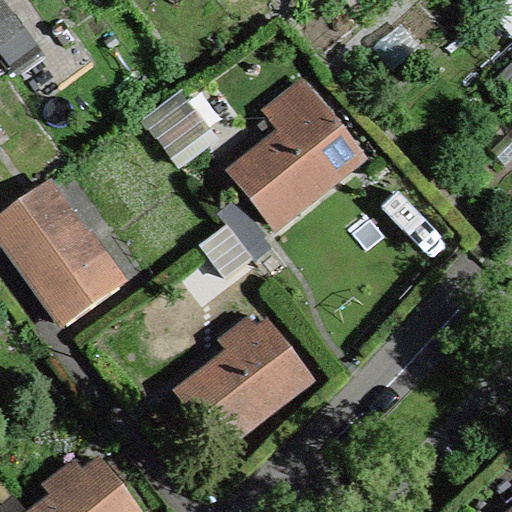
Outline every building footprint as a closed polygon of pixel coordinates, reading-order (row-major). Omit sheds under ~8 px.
[(234,175),(274,227),(298,207),(358,160),(318,109),(234,175)] [(0,220),(0,234),(66,326),(80,316),(119,289),(46,188),(0,220)] [(201,246),(239,295),(264,276),(226,227),(201,246)] [(267,329),(181,395),(221,447),(245,428),(306,381),(267,329)] [(40,511),(132,511),(99,467),(40,511)]
